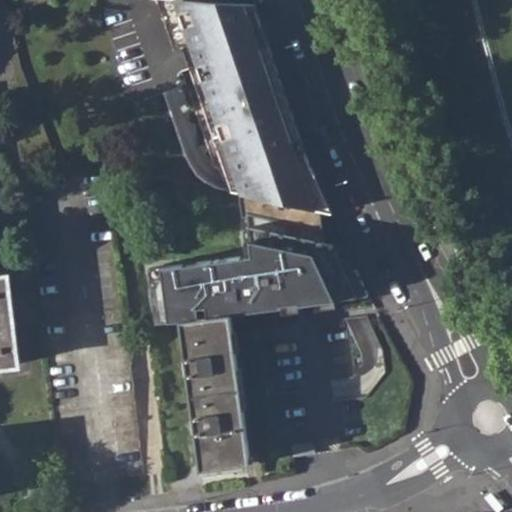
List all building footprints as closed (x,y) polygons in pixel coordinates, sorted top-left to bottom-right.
[(156,0),(174,50),(181,48),(188,45),(239,192),(314,207),(304,177),(313,173),(306,156),(288,106),(286,100),(283,101),(279,92),(276,83),(280,82),(266,43),(259,46),(256,39),(243,1),(229,0),(156,0)] [(259,46),(266,43),(264,36),(252,2),(243,1),(256,39),(259,46)] [(188,45),(181,48),(231,191),(239,192),(188,45)] [(286,100),(280,82),(276,83),(279,92),(283,101),(286,100)] [(329,211),(313,173),(304,177),(314,207),(329,211)] [(0,363),(19,361),(7,274),(0,274),(0,363)] [(286,292),(287,304),(299,303),(301,321),(303,323),(355,317),(351,284),(286,292)] [(255,308),(268,406),(314,399),(303,323),(301,321),(299,303),(287,304),(255,308)] [(182,318),(201,468),(250,461),(231,312),(182,318)]
